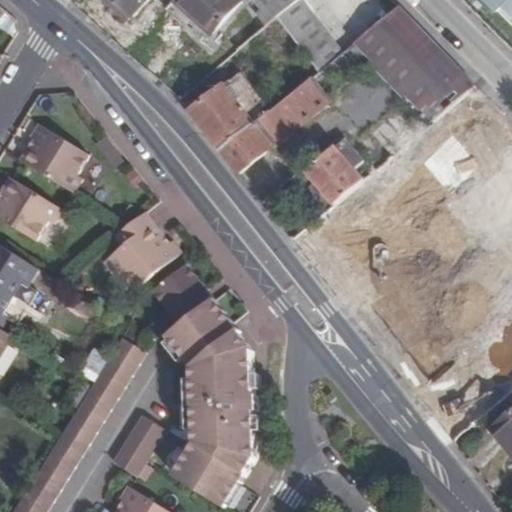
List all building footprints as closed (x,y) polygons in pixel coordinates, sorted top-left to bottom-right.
[(107,0),(135,26),(159,0),(107,0)] [(511,156),(511,109),(397,0),(175,0),(174,28),(228,32),(256,4),(254,25),(280,27),(322,67),(381,71),(434,122),(382,175),(346,141),(311,179),(352,218),(362,219),(312,270),(371,327),(403,294),(385,277),(411,250),(426,264),(435,254),(436,234),(465,262),(478,247),(511,279),(511,278),(511,221),(500,221),(474,196),(511,156)] [(511,0),(498,0),(511,14),(511,0)] [(232,82),(193,112),(245,179),(341,105),(320,78),(263,122),(232,82)] [(43,130),(35,143),(40,146),(27,166),(73,194),(83,180),(76,177),(89,159),(43,130)] [(112,135),(99,142),(114,169),(127,162),(112,135)] [(62,211),(16,183),(3,203),(0,201),(0,219),(36,242),(47,223),(52,226),(62,211)] [(156,250),(162,246),(138,214),(133,219),(156,250)] [(172,258),(162,246),(156,250),(133,219),(99,256),(103,261),(98,264),(109,278),(114,274),(129,292),(172,258)] [(30,286),(41,270),(4,247),(0,254),(0,328),(2,330),(9,319),(19,326),(40,293),(30,286)] [(459,358),(479,343),(470,330),(489,316),(471,292),(480,285),(464,263),(436,283),(442,291),(421,305),(459,358)] [(181,269),(147,295),(166,319),(199,292),(181,269)] [(230,511),(262,463),(257,429),(252,430),(250,417),(255,416),(258,415),(256,400),(253,400),(245,354),(231,337),(234,335),(209,303),(160,344),(185,376),(198,454),(179,482),(228,511),(230,511)] [(511,319),(483,343),(511,378),(511,319)] [(0,356),(13,336),(2,330),(0,328),(0,356)] [(128,334),(97,385),(63,439),(29,493),(17,511),(51,511),(151,349),(128,334)] [(415,398),(462,443),(490,414),(443,369),(415,398)] [(511,385),(502,374),(474,397),(488,414),(511,394),(511,385)] [(148,414),(120,460),(143,474),(172,429),(148,414)] [(511,414),(494,430),(511,451),(511,414)] [(511,453),(511,451),(494,430),(490,433),(508,456),(511,453)] [(180,511),(137,484),(129,498),(136,502),(129,511),(180,511)] [(129,511),(136,502),(129,498),(120,511),(129,511)]
